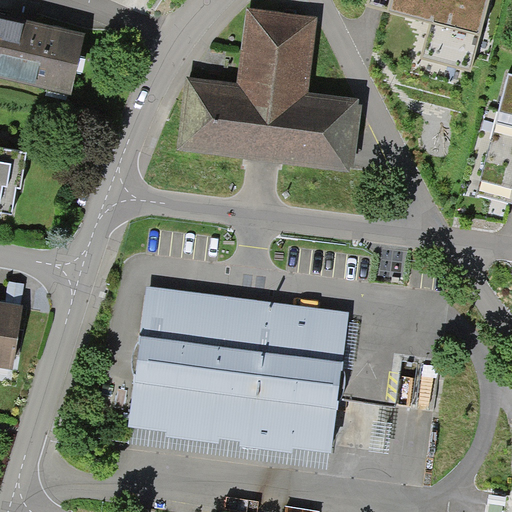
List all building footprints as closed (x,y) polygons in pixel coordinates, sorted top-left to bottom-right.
[(427,22),(417,59),(474,74),(493,0),(371,0),(369,7),(427,22)] [(178,151),(351,174),(361,101),(309,94),(319,20),(246,11),(236,86),(188,79),(178,151)] [(0,79),(74,94),(86,35),(0,17),(0,79)] [(479,193),(511,201),(511,75),(509,75),(479,193)] [(0,201),(2,190),(17,192),(24,156),(0,151),(0,201)] [(330,459),(349,314),(145,288),(127,433),(330,459)] [(0,371),(11,373),(20,310),(0,307),(0,371)]
